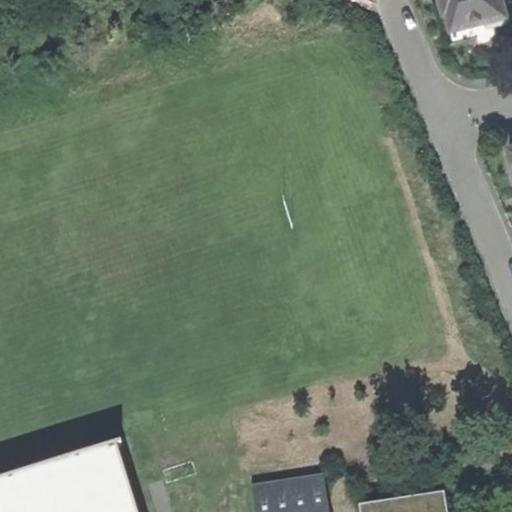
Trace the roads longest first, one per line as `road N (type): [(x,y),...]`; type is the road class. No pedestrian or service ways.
road 1 (residential): [(441,119),(511,284)]
road 2 (residential): [(388,0),(441,119)]
